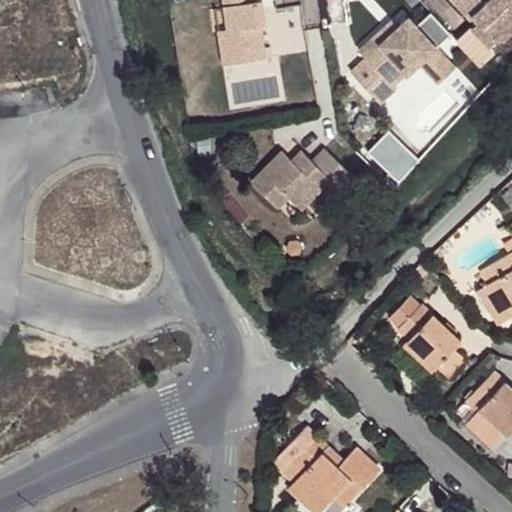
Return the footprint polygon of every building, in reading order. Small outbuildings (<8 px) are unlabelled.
[(256,0),(223,0),(227,29),(217,30),(223,66),(266,58),(263,34),(254,35),(253,27),(261,26),(266,25),(262,0),(257,1),(256,0)] [(443,0),(434,0),(431,3),(444,17),(452,9),(443,0)] [(483,18),(458,40),(481,64),(495,50),(491,46),(503,36),(506,40),(511,35),(511,0),(510,0),(509,1),(508,0),(452,0),(470,19),(477,12),(483,18)] [(254,35),(263,34),(261,26),(253,27),(254,35)] [(421,26),(410,36),(403,42),(397,35),(371,59),(377,66),(363,80),(391,112),(407,98),(402,92),(415,80),(418,84),(431,73),(439,82),(457,66),(421,26)] [(404,29),(397,35),(403,42),(410,36),(404,29)] [(457,66),(439,82),(449,93),(467,77),(457,66)] [(354,177),(325,147),(312,160),(306,153),(295,162),(282,150),(251,181),(279,207),(289,197),(300,208),(330,178),(343,190),(354,177)] [(383,160),(376,166),(394,184),(412,167),(403,159),(393,169),(383,160)] [(500,276),(491,281),(511,314),(511,313),(511,250),(493,263),(500,276)] [(439,290),(413,316),(424,327),(421,334),(446,359),(451,354),(463,342),(477,328),(439,290)] [(463,342),(451,354),(460,363),(471,351),(463,342)] [(508,354),(500,347),(492,354),(500,362),(508,354)] [(511,364),(507,360),(479,390),(490,399),(488,402),(477,413),(506,440),(511,433),(511,364)] [(284,451),(305,470),(334,439),(363,466),(346,484),(358,494),(393,456),(370,433),(357,446),(321,412),(284,451)] [(334,439),(305,470),(300,475),(329,502),(346,484),(363,466),(334,439)] [(419,503),(410,495),(395,511),(454,511),(449,507),(444,511),(418,511),(415,508),(419,503)] [(428,511),(419,503),(415,508),(418,511),(428,511)]
